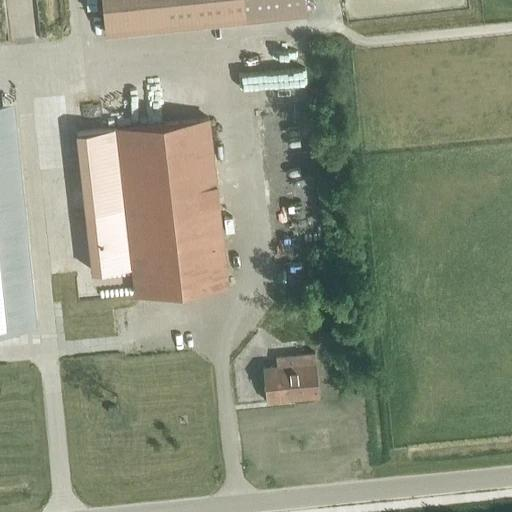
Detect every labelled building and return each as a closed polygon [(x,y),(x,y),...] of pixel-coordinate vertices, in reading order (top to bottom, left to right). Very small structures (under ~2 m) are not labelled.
[(101,0),(105,33),(305,12),(303,0),(101,0)] [(245,100),(264,235),(301,230),(282,95),(245,100)] [(135,294),(227,284),(209,118),(118,127),(135,294)] [(0,329),(19,328),(0,138),(0,329)] [(266,401),(319,396),(314,352),(276,356),(276,365),(263,366),(266,401)]
